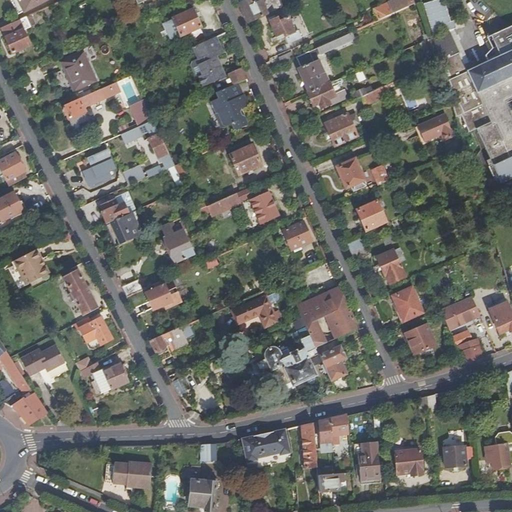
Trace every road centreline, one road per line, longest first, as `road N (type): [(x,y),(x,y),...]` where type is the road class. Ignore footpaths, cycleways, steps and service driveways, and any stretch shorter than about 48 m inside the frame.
road 1 (residential): [(222,0),(399,390)]
road 2 (residential): [(179,434),(0,76)]
road 3 (residential): [(179,434),(238,429),(399,390)]
road 4 (residential): [(14,450),(31,442),(179,434)]
